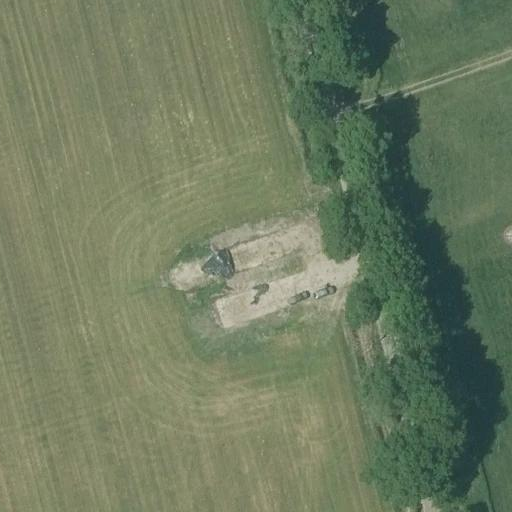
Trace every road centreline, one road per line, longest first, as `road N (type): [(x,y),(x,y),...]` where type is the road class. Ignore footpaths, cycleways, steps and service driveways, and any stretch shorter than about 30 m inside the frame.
road 1 (unclassified): [(429,511),(300,0)]
road 2 (track): [(329,117),(511,54)]
